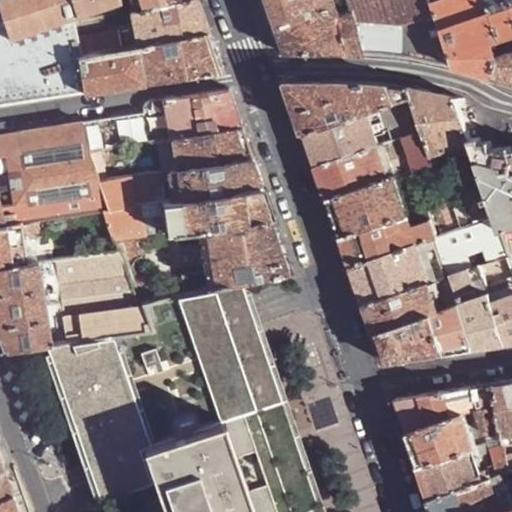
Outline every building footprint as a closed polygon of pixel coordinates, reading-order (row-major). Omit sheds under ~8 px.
[(72,10),(70,0),(0,0),(0,3),(11,38),(73,16),(73,15),(72,10)] [(70,0),(72,10),(100,0),(70,0)] [(105,10),(101,0),(100,0),(72,10),(73,15),(105,10)] [(202,7),(199,0),(160,0),(132,5),(131,5),(133,19),(137,41),(209,30),(202,7)] [(260,0),(267,18),(269,24),(333,4),(332,0),(260,0)] [(347,0),(350,12),(361,53),(367,53),(398,56),(408,57),(442,64),(449,65),(428,3),(427,0),(347,0)] [(511,0),(437,0),(428,3),(449,65),(472,71),(509,81),(511,81),(511,47),(491,54),(487,40),(511,31),(511,0)] [(0,104),(73,92),(64,64),(80,60),(79,50),(76,32),(73,16),(11,38),(0,3),(0,104)] [(333,4),(269,24),(276,44),(279,53),(315,53),(351,53),(361,53),(350,12),(337,16),(333,4)] [(137,41),(133,19),(116,22),(116,26),(76,32),(79,50),(137,41)] [(214,44),(209,30),(137,41),(79,50),(80,60),(85,90),(223,69),(214,44)] [(73,92),(85,90),(80,60),(64,64),(73,92)] [(300,114),(306,133),(367,112),(412,97),(409,88),(390,85),(385,85),(337,82),(313,82),(289,82),(300,114)] [(230,88),(165,97),(172,137),(173,136),(243,126),(235,102),(230,88)] [(429,92),(409,88),(412,97),(423,131),(431,155),(471,141),(470,139),(456,97),(429,92)] [(165,97),(155,99),(157,112),(147,114),(151,140),(172,137),(165,97)] [(412,97),(367,112),(378,146),(403,138),(423,131),(412,97)] [(155,99),(149,100),(146,101),(144,106),(145,112),(146,112),(147,114),(157,112),(155,99)] [(135,142),(151,140),(147,114),(146,112),(145,112),(130,115),(135,142)] [(367,112),(306,133),(314,156),(318,167),(378,146),(367,112)] [(130,115),(115,117),(120,145),(135,142),(130,115)] [(115,117),(100,119),(105,147),(120,145),(115,117)] [(100,119),(83,122),(87,143),(90,150),(102,148),(105,147),(100,119)] [(0,135),(0,226),(38,220),(101,210),(111,209),(100,179),(90,150),(87,143),(83,122),(0,135)] [(243,126),(173,136),(178,162),(179,167),(253,156),(246,136),(243,126)] [(423,131),(403,138),(414,171),(434,164),(431,155),(423,131)] [(403,138),(378,146),(390,179),(396,178),(414,171),(403,138)] [(511,149),(470,139),(471,141),(475,151),(480,165),(482,173),(487,188),(498,217),(511,255),(510,256),(511,262),(511,149)] [(471,141),(431,155),(434,164),(459,156),(475,151),(471,141)] [(378,146),(318,167),(320,173),(329,200),(390,179),(378,146)] [(100,179),(108,178),(102,148),(90,150),(100,179)] [(475,151),(459,156),(464,170),(480,165),(475,151)] [(257,165),(253,156),(179,167),(173,168),(172,169),(173,181),(177,198),(263,185),(257,165)] [(173,181),(172,169),(108,178),(100,179),(111,209),(142,204),(163,201),(166,200),(163,183),(173,181)] [(482,173),(467,178),(472,193),(487,188),(482,173)] [(390,179),(329,200),(338,225),(342,238),(425,210),(420,195),(403,200),(396,178),(390,179)] [(267,195),(263,185),(177,198),(166,200),(163,201),(165,215),(168,231),(177,230),(201,226),(274,214),(267,195)] [(472,193),(428,209),(437,238),(469,227),(498,217),(487,188),(472,193)] [(142,204),(144,218),(152,217),(165,215),(163,201),(142,204)] [(142,204),(111,209),(115,220),(120,234),(121,238),(139,235),(147,234),(144,218),(142,204)] [(101,210),(103,223),(106,222),(115,220),(111,209),(101,210)] [(425,210),(342,238),(349,258),(352,267),(418,244),(436,238),(437,238),(428,209),(425,210)] [(274,214),(201,226),(203,243),(207,270),(209,285),(245,279),(251,277),(286,270),(292,269),(281,236),(274,214)] [(152,217),(144,218),(147,234),(154,233),(152,217)] [(498,217),(469,227),(482,265),(510,256),(511,255),(498,217)] [(47,260),(38,220),(0,226),(0,229),(8,265),(47,260)] [(120,234),(115,220),(106,222),(108,236),(120,234)] [(201,226),(177,230),(179,247),(203,243),(201,226)] [(437,238),(436,238),(449,277),(451,276),(469,270),(480,266),(482,265),(469,227),(437,238)] [(0,266),(8,265),(0,229),(0,266)] [(108,250),(124,247),(121,238),(120,234),(108,236),(106,237),(108,250)] [(149,298),(145,277),(140,276),(135,272),(134,266),(137,260),(142,257),(139,235),(121,238),(124,247),(143,299),(149,298)] [(449,277),(436,238),(418,244),(431,283),(449,277)] [(418,244),(352,267),(361,291),(366,306),(431,283),(418,244)] [(108,250),(47,260),(59,341),(152,326),(143,299),(124,247),(108,250)] [(482,265),(480,266),(488,289),(501,285),(505,298),(511,295),(511,262),(510,256),(482,265)] [(8,265),(0,266),(0,332),(6,350),(45,343),(59,341),(47,260),(8,265)] [(480,266),(469,270),(478,298),(489,294),(488,289),(480,266)] [(209,285),(207,270),(183,274),(185,290),(209,285)] [(469,270),(451,276),(461,303),(478,298),(469,270)] [(449,277),(431,283),(441,311),(461,304),(461,303),(451,276),(449,277)] [(325,511),(331,511),(251,277),(245,279),(325,511)] [(175,292),(219,420),(223,419),(255,511),(325,511),(245,279),(209,285),(185,290),(175,292)] [(431,283),(366,306),(372,324),(376,334),(434,314),(441,311),(431,283)] [(117,350),(122,348),(152,437),(147,438),(149,445),(219,420),(175,292),(149,298),(143,299),(152,326),(59,341),(45,343),(47,347),(64,342),(112,336),(117,350)] [(478,298),(461,303),(461,304),(476,350),(506,345),(492,302),(489,294),(478,298)] [(511,295),(505,298),(492,302),(506,345),(511,344),(511,295)] [(441,311),(434,314),(448,354),(476,350),(461,304),(441,311)] [(434,314),(376,334),(382,354),(386,363),(448,354),(434,314)] [(147,438),(117,350),(112,336),(64,342),(47,347),(100,500),(151,483),(138,448),(144,447),(149,445),(147,438)] [(117,350),(147,438),(152,437),(122,348),(117,350)] [(511,380),(497,383),(505,428),(507,442),(511,441),(511,380)] [(497,383),(473,387),(480,407),(488,431),(505,428),(497,383)] [(473,387),(397,398),(405,421),(410,434),(467,412),(480,407),(473,387)] [(467,412),(410,434),(417,455),(421,467),(478,446),(467,412)] [(149,445),(144,447),(156,482),(166,511),(255,511),(223,419),(219,420),(149,445)] [(505,428),(488,431),(492,441),(495,450),(508,448),(507,442),(505,428)] [(478,446),(421,467),(429,489),(432,499),(490,479),(478,446)] [(144,447),(138,448),(151,483),(156,482),(144,447)] [(508,448),(495,450),(504,474),(505,474),(511,471),(511,468),(509,454),(508,448)] [(0,501),(13,495),(6,474),(5,469),(0,471),(0,501)] [(490,479),(432,499),(436,511),(503,511),(511,509),(511,493),(505,474),(504,474),(490,479)] [(0,511),(18,511),(13,495),(0,501),(0,511)]
